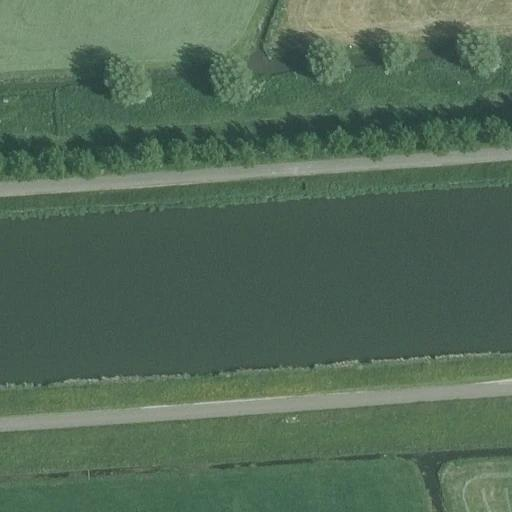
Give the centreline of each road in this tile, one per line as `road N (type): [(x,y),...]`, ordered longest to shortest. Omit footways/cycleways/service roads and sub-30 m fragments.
road 1 (tertiary): [(511,381),(0,418)]
road 2 (unclassified): [(511,152),(0,189)]
